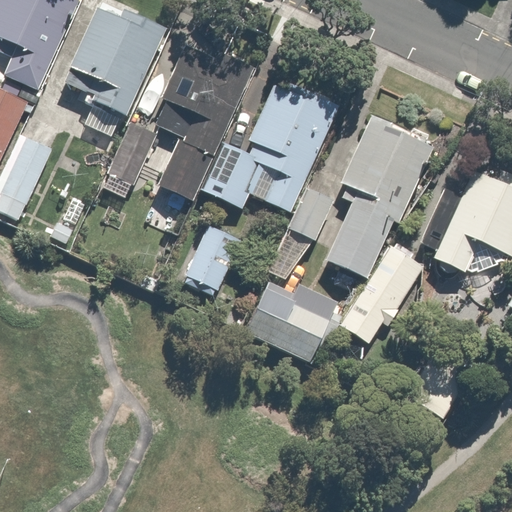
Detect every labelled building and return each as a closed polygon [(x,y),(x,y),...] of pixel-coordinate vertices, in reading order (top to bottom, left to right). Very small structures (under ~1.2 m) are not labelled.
[(4,77),(35,91),(74,0),(0,0),(0,40),(17,47),(4,77)] [(135,25),(98,8),(64,83),(85,93),(82,100),(128,121),(171,25),(141,11),(135,25)] [(203,195),(223,140),(255,62),(190,35),(153,126),(179,137),(157,191),(197,207),(203,195)] [(223,140),(203,195),(244,212),(250,198),(294,216),(341,101),(277,74),(246,149),(223,140)] [(0,169),(35,91),(4,77),(0,84),(0,169)] [(394,325),(423,256),(417,253),(386,240),(395,219),(408,225),(443,142),(372,112),(340,188),(351,192),(323,257),(364,274),(340,332),(376,347),(387,322),(394,325)] [(162,135),(133,122),(109,176),(139,189),(162,135)] [(61,149),(27,132),(0,185),(0,215),(22,227),(61,149)] [(423,256),(465,273),(477,245),(511,259),(511,188),(454,164),(417,253),(423,256)] [(240,235),(208,221),(184,274),(216,288),(240,235)] [(339,317),(273,282),(247,330),(313,365),(339,317)]
